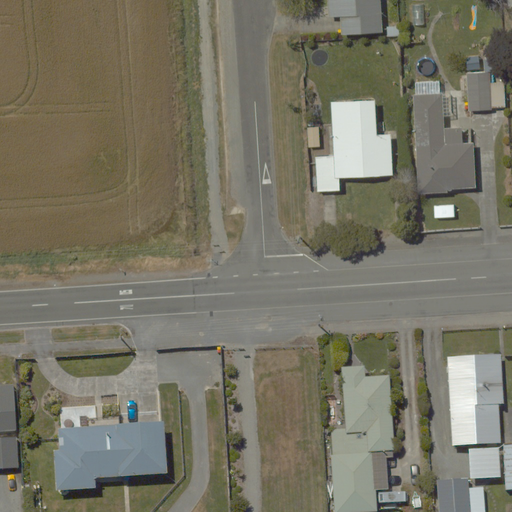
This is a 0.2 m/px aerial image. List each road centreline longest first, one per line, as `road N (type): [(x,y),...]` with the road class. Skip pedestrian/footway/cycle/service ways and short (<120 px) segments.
road 1 (residential): [(249,0),(267,291)]
road 2 (tertiary): [(0,307),(267,291)]
road 3 (tertiary): [(267,291),(511,275)]
